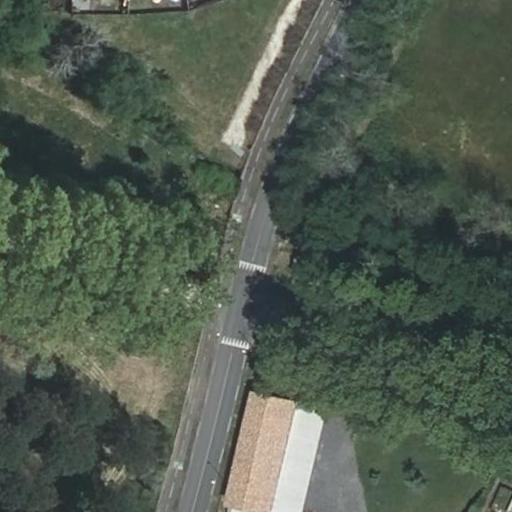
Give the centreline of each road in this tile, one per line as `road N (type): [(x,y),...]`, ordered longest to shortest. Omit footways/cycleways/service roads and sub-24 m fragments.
road 1 (secondary): [(241,308),(285,164),(363,0)]
road 2 (residential): [(241,308),(0,237)]
road 3 (secondary): [(194,511),(241,308)]
